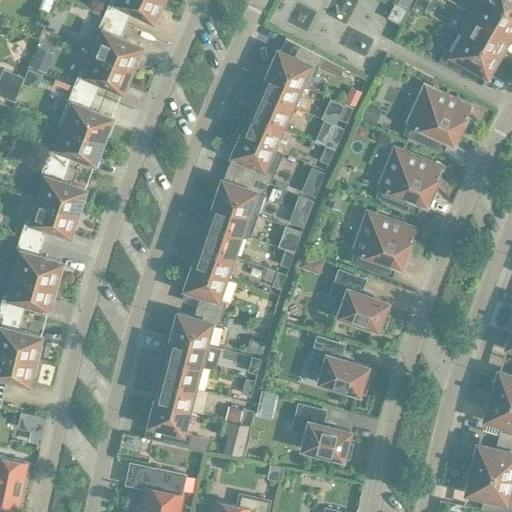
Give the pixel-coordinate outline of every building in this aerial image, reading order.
[(131,10),(152,20),(156,11),(158,11),(163,0),(115,0),(115,1),(113,0),(109,0),(103,13),(125,23),(131,10)] [(294,26),(304,7),(288,0),(284,0),(276,17),(294,26)] [(336,18),(342,0),(319,0),(315,11),(336,18)] [(375,0),(373,8),(384,12),(388,0),(375,0)] [(397,0),(396,2),(407,8),(411,0),(397,0)] [(427,0),(412,0),(410,5),(421,11),(427,0)] [(511,29),(511,10),(493,0),(481,0),(473,14),(509,35),(511,29)] [(511,0),(493,0),(511,10),(511,0)] [(384,17),(394,23),(401,10),(391,4),(384,17)] [(140,45),(119,36),(125,23),(103,13),(97,28),(102,30),(93,51),(133,68),(138,55),(136,54),(140,45)] [(509,35),(473,14),(462,33),(498,54),(509,35)] [(327,41),(352,53),(360,35),(335,23),(327,41)] [(498,54),(462,33),(451,53),(444,49),(437,62),(459,73),(466,62),(486,74),(490,68),(498,54)] [(268,70),(300,84),(309,64),(317,67),(322,56),(297,44),(292,55),(277,48),(268,70)] [(36,47),(29,65),(45,72),(53,53),(36,47)] [(100,81),(121,90),(125,81),(127,82),(133,68),(93,51),(83,72),(79,70),(72,85),(94,94),(100,81)] [(0,95),(13,101),(23,77),(2,69),(0,74),(0,95)] [(255,90),(258,92),(258,91),(291,105),(300,84),(268,70),(264,77),(261,76),(255,90)] [(432,82),(430,87),(424,84),(401,133),(442,152),(447,154),(459,128),(462,129),(462,128),(459,127),(469,105),(431,88),(434,83),(432,82)] [(111,116),(89,108),(94,94),(72,85),(58,122),(63,124),(104,139),(109,126),(107,125),(111,116)] [(349,87),(343,101),(354,106),(360,91),(349,87)] [(258,91),(258,92),(255,98),(252,97),(246,110),(282,126),(291,105),(258,91)] [(334,118),(343,122),(349,107),(341,103),(334,118)] [(366,103),(359,118),(370,123),(377,108),(366,103)] [(282,126),(246,110),(240,124),(243,125),(240,133),(272,147),(282,126)] [(72,154),(93,162),(97,152),(99,153),(104,139),(63,124),(55,146),(50,144),(44,159),(67,167),(72,154)] [(325,139),(333,142),(340,128),(331,124),(325,139)] [(363,140),(368,128),(358,124),(353,135),(363,140)] [(241,172),(266,182),(269,183),(283,152),(272,147),(240,133),(239,135),(235,133),(229,147),(233,149),(230,154),(246,161),(241,172)] [(402,144),(400,149),(394,147),(374,197),(420,216),(431,189),(434,190),(434,189),(431,188),(440,166),(401,150),(404,145),(402,144)] [(315,159),(324,163),(331,149),(322,145),(315,159)] [(84,188),(62,181),(67,167),(44,159),(39,174),(44,176),(37,198),(78,212),(83,198),(81,197),(84,188)] [(213,200),(247,212),(254,191),(262,193),(266,182),(241,172),(237,184),(221,178),(213,200)] [(329,193),(324,205),(337,209),(341,197),(329,193)] [(47,227),(69,234),(72,225),(74,225),(78,212),(37,198),(30,220),(25,218),(19,234),(42,241),(47,227)] [(203,222),(206,223),(206,222),(240,233),(247,212),(213,200),(211,208),(208,207),(203,222)] [(373,213),(367,211),(349,262),(396,278),(406,251),(408,252),(409,251),(406,250),(414,227),(374,213),(376,208),(375,208),(373,213)] [(291,212),(288,221),(302,226),(305,217),(291,212)] [(206,222),(206,223),(203,229),(200,228),(196,243),(232,255),(240,233),(206,222)] [(281,234),(298,240),(301,232),(284,226),(281,234)] [(60,261),(38,255),(42,241),(19,234),(15,249),(20,251),(14,273),(56,285),(60,271),(58,271),(60,261)] [(232,255),(196,243),(191,257),(194,258),(191,265),(225,276),(232,255)] [(284,249),(278,264),(288,267),(293,252),(284,249)] [(311,257),(301,253),(297,267),(305,270),(308,267),(311,257)] [(184,288),(200,293),(196,304),(222,312),(225,301),(217,298),(225,276),(191,265),(184,288)] [(272,283),(271,286),(280,289),(285,274),(276,271),(272,283)] [(339,271),(331,293),(343,298),(337,314),(377,328),(378,326),(382,328),(387,315),(383,313),(387,301),(358,291),(362,279),(339,271)] [(25,302),(47,308),(50,298),(52,299),(56,285),(14,273),(7,295),(2,294),(0,301),(0,310),(21,316),(25,302)] [(219,324),(222,312),(196,304),(193,316),(176,312),(171,334),(205,343),(211,321),(219,324)] [(40,335),(18,330),(21,316),(0,310),(0,350),(36,359),(39,345),(38,345),(40,335)] [(232,318),(223,316),(221,325),(230,327),(232,318)] [(165,357),(199,365),(205,343),(171,334),(169,342),(165,341),(161,357),(165,357)] [(317,337),(310,360),(323,364),(318,380),(358,392),(359,391),(363,392),(367,379),(363,377),(367,365),(338,356),(341,344),(317,337)] [(261,355),(264,342),(255,340),(251,352),(261,355)] [(0,401),(6,377),(28,383),(31,373),(33,373),(36,359),(0,350),(0,401)] [(251,356),(246,371),(256,374),(260,358),(251,356)] [(160,363),(156,378),(194,388),(199,365),(165,357),(163,364),(160,363)] [(489,393),(511,400),(511,374),(498,370),(495,381),(493,380),(489,393)] [(194,388),(156,378),(152,392),(155,393),(153,401),(188,410),(194,388)] [(245,378),(241,393),(250,396),(254,380),(245,378)] [(503,437),(511,439),(511,400),(489,393),(485,407),(487,407),(484,418),(507,424),(503,437)] [(190,434),(182,432),(188,410),(153,401),(147,424),(164,428),(161,440),(187,446),(190,434)] [(298,404),(293,427),(305,431),(301,447),(342,458),(342,456),(347,457),(351,444),(346,442),(349,430),(320,423),(323,411),(298,404)] [(228,406),(225,419),(239,422),(242,409),(228,406)] [(243,411),(240,424),(249,426),(253,411),(244,408),(243,411)] [(29,430),(27,440),(39,443),(45,417),(33,414),(29,430)] [(190,434),(187,446),(204,450),(207,438),(190,434)] [(472,453),(469,467),(511,477),(511,439),(503,437),(500,449),(477,443),(474,454),(472,453)] [(26,461),(0,455),(0,509),(8,511),(9,507),(16,508),(26,461)] [(280,466),(269,464),(266,478),(277,480),(280,466)] [(173,511),(174,510),(178,511),(181,494),(180,493),(184,474),(153,467),(149,487),(144,486),(138,511),(173,511)] [(499,511),(510,511),(511,506),(511,477),(469,467),(466,480),(468,481),(465,491),(488,497),(486,509),(499,511)] [(237,505),(214,500),(211,511),(265,511),(268,500),(239,494),(237,505)]
